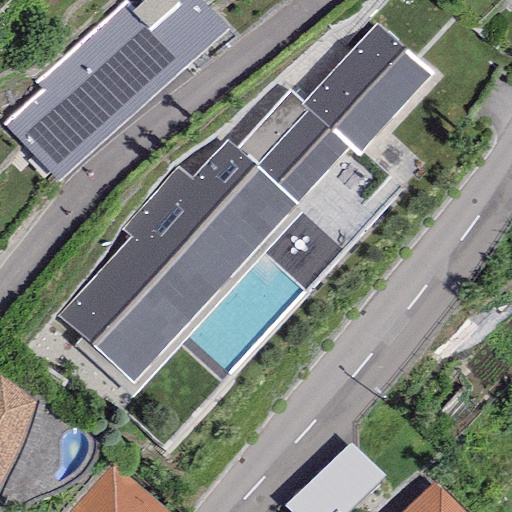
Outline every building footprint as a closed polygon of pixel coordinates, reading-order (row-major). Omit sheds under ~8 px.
[(121,0),(31,86),(89,145),(179,60),(121,0)] [(356,156),(431,73),(374,24),(301,102),(288,91),(237,150),(225,139),(191,178),(177,168),(121,228),(131,235),(56,313),(81,338),(73,345),(131,398),(301,212),(292,207),(349,149),(356,156)] [(0,482),(33,403),(0,378),(0,482)] [(299,511),(351,511),(387,477),(356,447),(294,507),(299,511)] [(164,511),(111,463),(66,511),(164,511)] [(464,511),(434,481),(402,511),(464,511)]
